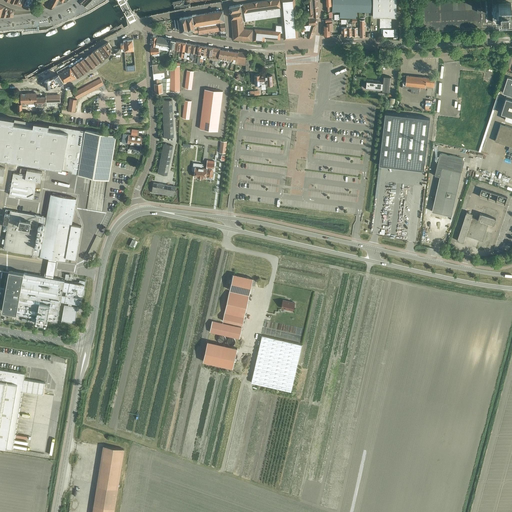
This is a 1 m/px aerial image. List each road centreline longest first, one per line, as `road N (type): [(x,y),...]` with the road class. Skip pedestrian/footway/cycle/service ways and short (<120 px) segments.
road 1 (tertiary): [(54,511),(88,344)]
road 2 (residential): [(137,189),(152,142),(148,29)]
road 3 (unknown): [(229,229),(227,241),(271,259),(243,353)]
road 4 (tertiary): [(373,248),(230,217)]
road 5 (tertiary): [(229,229),(370,261)]
road 6 (tertiary): [(88,344),(105,251),(136,212)]
road 7 (tertiary): [(370,261),(511,289)]
road 8 (unknown): [(89,228),(78,182),(53,181),(39,207),(0,203)]
road 9 (tertiary): [(511,275),(373,248)]
road 10 (unknown): [(0,356),(55,371),(49,444)]
